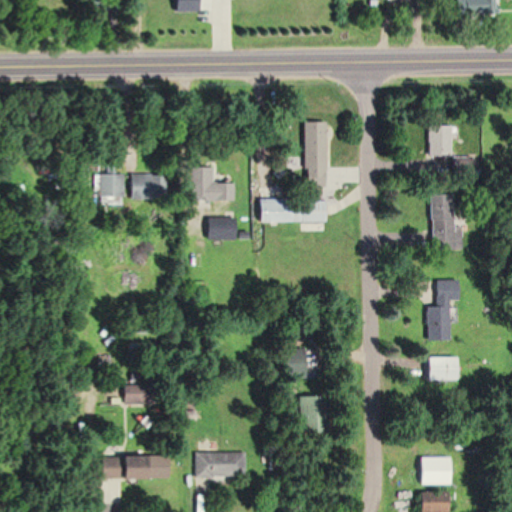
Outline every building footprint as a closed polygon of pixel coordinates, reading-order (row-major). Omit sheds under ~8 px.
[(494,0),(454,0),(455,13),(494,14),(494,0)] [(302,122),(302,187),(323,187),(323,122),(302,122)] [(449,124),(426,126),(427,156),(451,155),(449,124)] [(210,167),(186,167),(186,199),(231,199),(231,183),(210,183),(210,167)] [(428,194),(428,249),(459,249),(459,227),(451,227),(451,194),(428,194)] [(260,222),(323,222),(323,199),(260,199),(260,222)] [(203,239),(232,239),(232,218),(203,218),(203,239)] [(425,340),(446,340),(446,298),(453,298),(453,289),(433,289),(433,305),(424,305),(425,340)] [(302,377),(302,349),(279,349),(279,377),(302,377)] [(424,380),(453,380),(453,357),(424,357),(424,380)] [(44,382),(63,401),(77,387),(58,368),(44,382)] [(297,397),(298,433),(321,432),(320,396),(297,397)] [(241,452),(192,452),(192,478),(241,478),(241,452)] [(97,456),(97,479),(140,479),(140,456),(97,456)] [(447,485),(447,457),(416,457),(416,485),(447,485)] [(445,511),(446,491),(416,491),(415,511),(445,511)]
